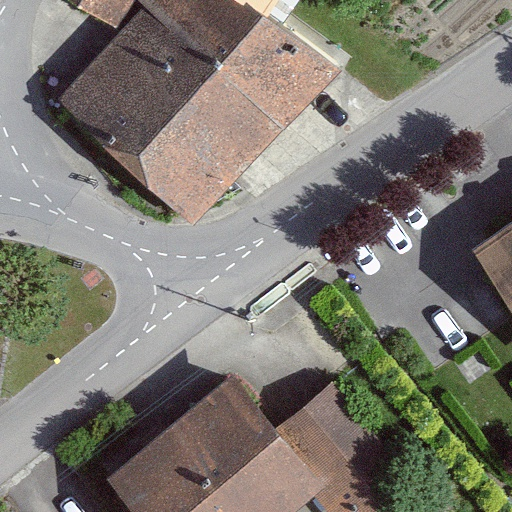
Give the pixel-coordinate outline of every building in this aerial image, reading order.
[(203,216),(354,66),(286,9),(269,0),(81,0),(137,29),(77,94),(203,216)] [(293,0),(269,0),(286,9),(293,0)] [(511,282),(511,226),(485,247),(511,282)] [(359,511),(381,511),(429,472),(351,369),(288,414),(359,511)] [(156,511),(302,511),(337,486),(249,370),(121,465),(156,511)] [(450,511),(443,503),(430,511),(450,511)]
